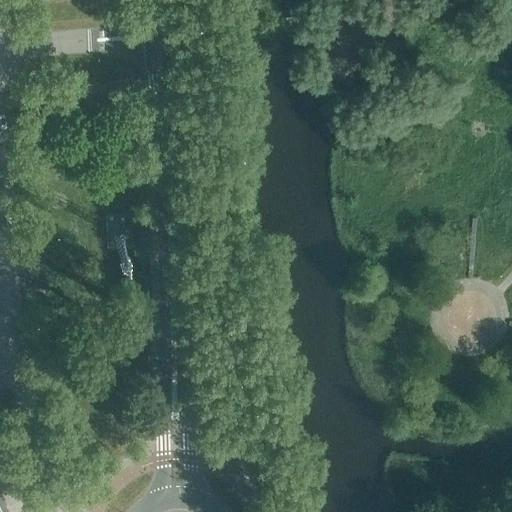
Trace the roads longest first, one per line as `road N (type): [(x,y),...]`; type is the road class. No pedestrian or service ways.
road 1 (tertiary): [(173,357),(158,36)]
road 2 (residential): [(0,330),(60,511)]
road 3 (residential): [(0,45),(158,36)]
road 4 (tertiary): [(197,499),(173,357)]
road 5 (tertiary): [(173,357),(164,499)]
